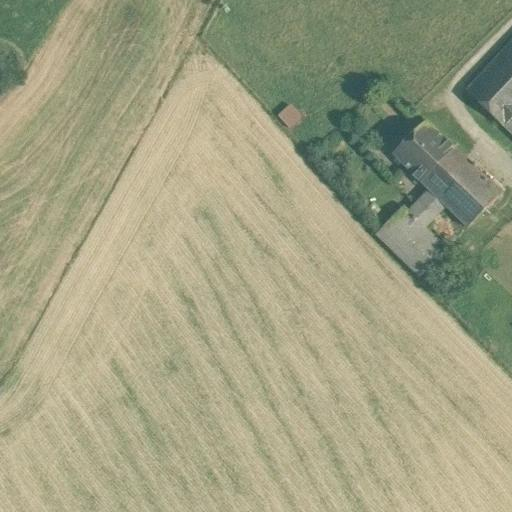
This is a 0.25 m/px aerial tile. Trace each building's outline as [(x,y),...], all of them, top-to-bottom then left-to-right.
[(511,42),(467,91),(505,128),(511,120),(511,42)] [(279,116),(292,127),(302,115),(289,104),(279,116)] [(467,160),(427,122),(394,154),(426,186),(430,190),(467,160)] [(430,190),(447,207),(469,228),(492,205),(495,208),(499,204),(496,201),(503,194),(467,160),(430,190)] [(447,207),(430,190),(426,186),(409,211),(426,228),(447,207)] [(426,228),(409,211),(404,207),(377,235),(420,277),(447,249),(426,228)]
